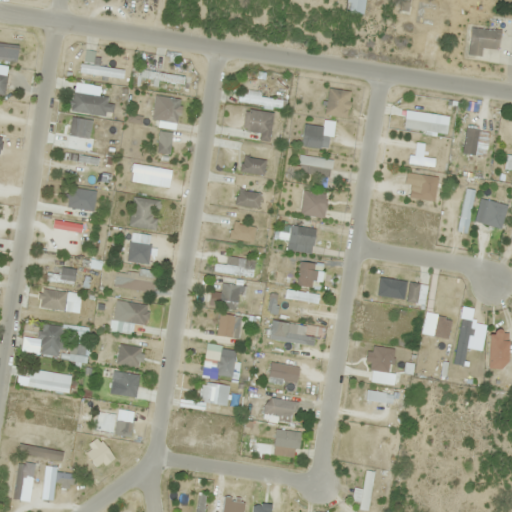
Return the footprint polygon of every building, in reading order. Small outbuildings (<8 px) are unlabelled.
[(347,0),(346,12),(364,14),(365,0),(347,0)] [(450,10),(424,7),(423,19),(449,22),(450,10)] [(498,49),(501,30),(471,26),(467,55),(482,57),(483,48),(498,49)] [(124,69),(96,66),(98,52),(85,50),(81,74),(123,79),(124,69)] [(90,114),(94,95),(73,90),(69,110),(90,114)] [(282,100),(239,94),(238,102),(281,107),(282,100)] [(181,99),(164,97),(161,121),(179,123),(181,99)] [(274,113),(249,109),(245,132),(271,136),(274,113)] [(437,130),(439,115),(414,111),(412,126),(437,130)] [(68,136),(89,139),(92,121),(71,117),(68,136)] [(303,148),(323,147),(322,125),(302,126),(303,148)] [(511,125),(502,125),(501,133),(511,134),(511,125)] [(171,141),(158,141),(157,153),(170,153),(171,141)] [(99,158),(65,153),(63,161),(98,166),(99,158)] [(332,160),(300,154),(297,172),(329,178),(332,160)] [(264,176),(266,160),(242,156),(240,172),(264,176)] [(170,178),(171,168),(132,164),(132,173),(170,178)] [(414,176),(395,174),(394,187),(413,189),(414,176)] [(454,219),(457,184),(450,183),(446,218),(454,219)] [(259,207),(261,193),(237,189),(235,204),(259,207)] [(324,217),(327,193),(302,190),(299,214),(324,217)] [(150,211),(157,211),(158,201),(132,199),(130,227),(146,228),(146,220),(150,221),(150,211)] [(96,211),(58,207),(57,215),(96,220),(96,211)] [(504,209),(496,208),(491,235),(499,237),(504,209)] [(256,242),(258,234),(225,225),(222,233),(256,242)] [(315,244),(316,228),(296,226),(294,243),(315,244)] [(215,263),(213,271),(252,278),(253,269),(236,266),(237,257),(227,255),(225,265),(215,263)] [(77,271),(62,266),(58,276),(48,272),(46,277),(71,287),(77,271)] [(153,293),(155,271),(139,269),(138,274),(115,271),(113,289),(153,293)] [(417,284),(409,284),(408,301),(416,301),(417,284)] [(279,304),(305,307),(307,291),(281,288),(279,304)] [(81,294),(41,289),(39,308),(79,313),(81,294)] [(219,308),(236,309),(238,291),(220,290),(219,308)] [(145,326),(148,306),(125,302),(122,322),(145,326)] [(39,347),(65,350),(68,327),(42,324),(39,347)] [(511,334),(505,334),(505,325),(495,325),(495,370),(504,370),(504,356),(511,355),(511,334)] [(269,338),(313,345),(314,335),(271,328),(269,338)] [(85,345),(71,344),(71,355),(85,356),(85,345)] [(142,348),(120,344),(116,364),(138,368),(142,348)] [(236,359),(221,354),(215,373),(230,378),(236,359)] [(286,365),(271,362),(267,382),(282,385),(286,365)] [(50,381),(52,374),(33,370),(29,385),(67,394),(69,385),(50,381)] [(98,390),(106,390),(107,380),(139,384),(140,375),(100,371),(98,390)] [(227,405),(229,385),(205,383),(203,402),(227,405)] [(366,401),(384,402),(384,391),(366,391),(366,401)] [(291,410),(265,405),(262,418),(288,424),(291,410)] [(227,423),(196,418),(192,442),(222,448),(227,423)] [(299,431),(274,430),(274,446),(298,447),(299,431)] [(57,457),(57,449),(20,447),(19,455),(57,457)] [(21,499),(25,465),(17,463),(12,498),(21,499)] [(375,472),(366,470),(358,509),(367,511),(375,472)] [(62,485),(64,473),(49,471),(47,483),(62,485)]
